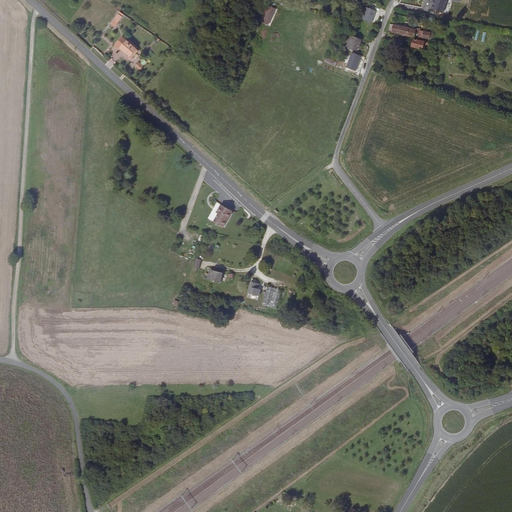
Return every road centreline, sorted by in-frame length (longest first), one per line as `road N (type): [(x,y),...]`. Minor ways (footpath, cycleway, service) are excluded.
road 1 (track): [(11,360),(34,4)]
road 2 (tertiary): [(29,0),(277,227)]
road 3 (residential): [(390,0),(333,164),(385,231)]
road 4 (unclassified): [(89,511),(72,409),(44,375),(0,360)]
road 5 (tertiary): [(511,167),(385,231)]
